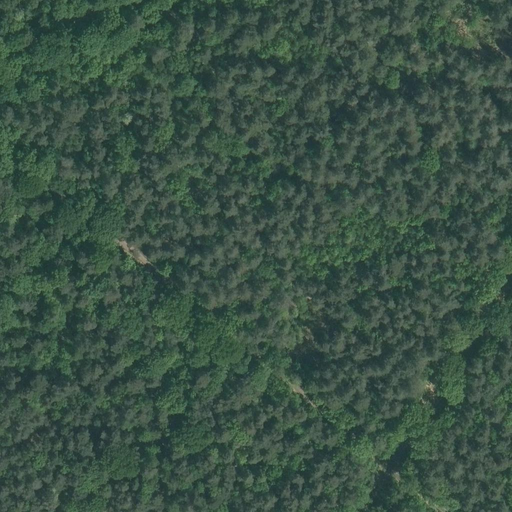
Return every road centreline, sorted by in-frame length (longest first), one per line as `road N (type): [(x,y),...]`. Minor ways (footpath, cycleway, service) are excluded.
road 1 (track): [(441,511),(0,140)]
road 2 (track): [(353,511),(511,254)]
